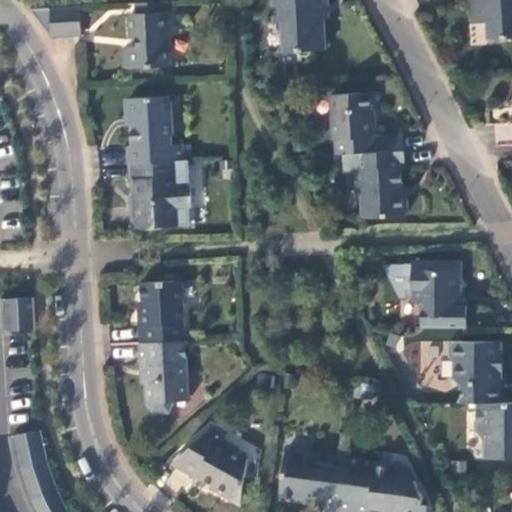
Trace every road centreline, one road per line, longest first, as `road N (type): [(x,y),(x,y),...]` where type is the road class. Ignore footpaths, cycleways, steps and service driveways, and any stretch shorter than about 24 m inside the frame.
road 1 (residential): [(0,3),(62,113),(87,406),(118,494),(138,511)]
road 2 (residential): [(511,249),(384,0)]
